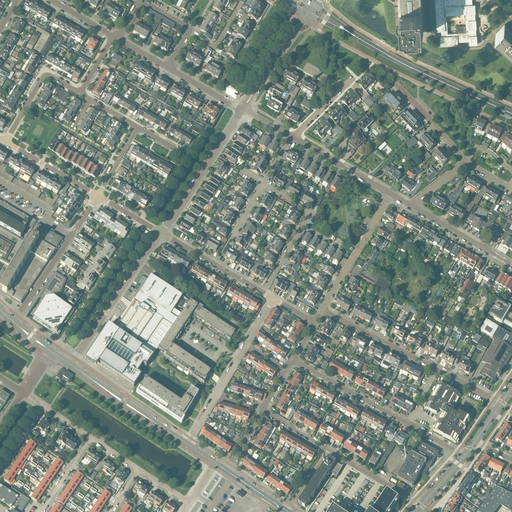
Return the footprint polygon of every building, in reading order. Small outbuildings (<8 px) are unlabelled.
[(21,5),(24,7),(29,10),(34,3),(27,0),(26,4),(23,2),(21,5)] [(91,0),(89,5),(96,8),(99,3),(102,4),(104,0),(91,0)] [(110,17),(115,8),(109,5),(110,1),(107,0),(106,0),(104,5),(107,7),(103,13),(110,17)] [(183,0),(183,1),(179,8),(187,13),(192,4),(186,0),(183,0)] [(399,0),(401,27),(401,28),(402,27),(403,34),(406,33),(406,34),(422,33),(422,28),(422,26),(423,26),(421,0),(399,0)] [(477,29),(476,20),(475,20),(475,13),(476,13),(475,4),(472,4),(472,0),(435,0),(437,31),(441,31),(441,36),(440,36),(441,45),(458,44),(458,39),(460,39),(460,40),(467,40),(467,38),(469,38),(469,45),(477,44),(477,35),(476,35),(476,29),(477,29)] [(34,3),(29,10),(35,14),(39,7),(34,3)] [(216,14),(222,18),(223,15),(220,13),(223,8),(216,3),(212,9),(217,12),(216,14)] [(251,10),(259,14),(263,8),(255,3),(251,10)] [(39,7),(35,14),(41,17),(45,10),(39,7)] [(115,8),(110,17),(116,20),(120,15),(123,16),(126,10),(123,9),(121,12),(115,8)] [(45,10),(41,17),(46,20),(51,13),(45,10)] [(259,14),(251,10),(247,16),(244,14),(242,17),(248,21),(250,17),(256,21),(259,14)] [(206,20),(214,24),(217,19),(220,21),(222,18),(216,14),(214,17),(209,14),(206,20)] [(240,29),(248,33),(252,27),(246,23),(248,21),(242,17),(240,20),(244,22),(240,29)] [(58,28),(62,21),(56,18),(52,25),(58,28)] [(139,35),(144,27),(138,24),(140,20),(136,19),(133,24),(136,26),(133,32),(139,35)] [(203,26),(211,30),(214,24),(206,20),(203,26)] [(15,27),(22,31),(25,25),(18,21),(15,27)] [(62,21),(58,28),(63,31),(63,32),(68,25),(62,21)] [(496,33),(499,35),(495,40),(506,50),(507,51),(511,55),(511,30),(505,24),(496,34),(496,33)] [(68,37),(68,36),(69,35),(73,28),(68,25),(63,32),(62,33),(68,37)] [(211,30),(203,26),(200,31),(204,34),(203,37),(210,41),(211,38),(207,36),(211,30)] [(22,31),(15,27),(12,32),(18,36),(22,31)] [(144,27),(139,35),(146,39),(149,34),(152,35),(155,30),(152,28),(150,31),(144,27)] [(75,38),(76,36),(79,31),(73,28),(69,35),(68,36),(74,39),(75,38)] [(160,48),(165,39),(161,37),(162,35),(159,34),(161,30),(158,28),(155,34),(158,36),(153,44),(160,48)] [(248,33),(240,29),(236,35),(233,33),(231,36),(237,39),(239,36),(245,40),(248,33)] [(79,31),(76,36),(75,38),(80,41),(85,34),(79,31)] [(7,41),(14,45),(17,40),(10,36),(7,41)] [(237,39),(231,36),(229,39),(233,41),(229,48),(237,53),(241,46),(235,42),(237,39)] [(165,39),(160,48),(166,51),(171,44),(174,45),(177,39),(174,37),(171,43),(165,39)] [(84,46),(81,52),(84,54),(85,52),(87,54),(89,51),(92,53),(97,44),(97,43),(96,42),(95,42),(94,42),(92,40),(87,48),(84,46)] [(14,45),(7,41),(4,46),(11,50),(14,45)] [(11,50),(4,46),(1,52),(8,56),(11,50)] [(192,64),(197,55),(190,52),(193,48),(189,46),(186,52),(189,54),(185,60),(192,64)] [(222,52),(220,55),(226,59),(228,56),(234,59),(237,53),(229,48),(225,54),(222,52)] [(8,56),(1,52),(0,53),(0,58),(5,61),(8,56)] [(51,65),(55,58),(49,55),(45,62),(51,65)] [(111,60),(118,64),(121,59),(114,55),(111,60)] [(202,61),(205,63),(208,57),(205,55),(203,59),(197,55),(192,64),(198,67),(202,61)] [(30,61),(37,65),(40,60),(33,56),(30,61)] [(211,75),(216,66),(209,63),(212,59),(211,58),(209,57),(208,57),(205,63),(208,65),(204,71),(211,75)] [(56,68),(60,61),(55,58),(51,65),(56,68)] [(118,64),(111,60),(108,65),(115,69),(118,64)] [(37,65),(30,61),(27,66),(34,70),(37,65)] [(61,71),(65,64),(60,61),(56,68),(61,71)] [(67,74),(71,67),(65,64),(61,71),(67,74)] [(139,74),(143,67),(137,64),(133,71),(132,73),(138,76),(139,74)] [(216,66),(211,75),(218,78),(221,72),(224,74),(229,65),(226,64),(222,70),(216,66)] [(34,70),(27,66),(24,72),(31,76),(34,70)] [(72,77),(76,71),(71,67),(67,74),(72,77)] [(144,79),(149,70),(143,67),(139,74),(144,78),(144,79)] [(144,79),(143,80),(150,83),(151,83),(153,79),(152,79),(155,74),(149,70),(144,79)] [(289,81),(294,73),(287,70),(282,79),(285,80),(285,79),(289,81)] [(76,71),(72,77),(77,81),(81,74),(76,71)] [(102,77),(109,81),(114,74),(110,71),(108,74),(105,72),(102,77)] [(294,73),(289,81),(292,83),(292,84),(295,86),(300,77),(294,73)] [(363,80),(370,87),(373,84),(374,85),(376,82),(369,75),(363,80)] [(19,81),(26,85),(29,80),(22,76),(19,81)] [(109,81),(102,77),(99,82),(105,86),(106,86),(109,81)] [(160,88),(164,81),(159,77),(154,85),(160,88)] [(306,91),(311,83),(305,80),(300,89),(302,90),(303,89),(306,91)] [(370,87),(363,80),(359,85),(366,92),(368,90),(367,90),(370,87)] [(23,91),(26,85),(19,81),(17,84),(15,83),(14,85),(16,86),(23,91)] [(164,81),(160,88),(166,91),(170,84),(164,81)] [(105,86),(99,82),(96,87),(102,91),(105,86)] [(311,83),(306,91),(310,93),(310,94),(312,96),(317,87),(311,83)] [(57,88),(51,84),(50,86),(48,85),(45,90),(51,94),(54,89),(56,90),(57,88)] [(13,92),(20,96),(23,91),(16,86),(13,92)] [(102,91),(96,87),(92,92),(95,94),(94,96),(99,99),(100,97),(99,96),(102,91)] [(169,95),(170,96),(175,98),(180,90),(174,87),(169,95)] [(51,94),(45,90),(42,95),(48,99),(51,94)] [(180,90),(175,98),(181,102),(185,94),(180,90)] [(20,96),(13,92),(10,97),(17,101),(20,96)] [(347,97),(353,104),(357,100),(357,101),(360,99),(352,92),(347,97)] [(390,92),(385,98),(387,100),(386,101),(391,106),(399,98),(396,95),(395,95),(394,94),(393,94),(393,95),(391,93),(390,92)] [(116,94),(112,101),(117,105),(122,97),(116,94)] [(165,105),(170,96),(169,95),(167,94),(165,98),(162,103),(165,105)] [(48,99),(42,95),(38,100),(45,104),(48,99)] [(368,95),(366,97),(373,104),(375,102),(368,95)] [(192,106),(196,100),(190,96),(188,99),(187,98),(183,105),(190,109),(192,106)] [(17,101),(10,97),(7,102),(14,106),(17,101)] [(122,97),(117,105),(123,108),(127,100),(122,97)] [(272,110),(277,102),(274,100),(274,99),(271,97),(266,107),(272,110)] [(353,104),(347,97),(342,102),(349,109),(352,107),(351,106),(353,104)] [(374,105),(374,104),(373,104),(366,97),(364,99),(371,107),(374,105)] [(392,105),(399,113),(404,107),(402,105),(404,104),(402,102),(403,101),(399,98),(392,105)] [(369,109),(371,107),(364,99),(362,101),(369,109)] [(45,104),(38,100),(35,106),(42,109),(45,104)] [(69,104),(71,105),(76,108),(77,109),(80,104),(74,100),(72,103),(70,102),(69,104)] [(127,100),(123,108),(128,111),(132,103),(127,100)] [(196,100),(192,106),(198,109),(201,103),(196,100)] [(4,107),(11,111),(14,106),(7,102),(4,107)] [(277,102),(272,110),(279,114),(284,105),(281,103),(281,104),(277,102)] [(132,103),(128,111),(133,114),(137,106),(132,103)] [(77,109),(76,108),(71,105),(68,110),(74,114),(77,109)] [(208,105),(203,114),(207,116),(207,117),(206,116),(205,117),(203,120),(205,122),(213,109),(211,107),(211,106),(209,105),(208,106),(208,105)] [(143,118),(146,113),(146,112),(148,110),(142,107),(138,115),(143,118)] [(334,113),(340,119),(344,116),(344,117),(347,115),(339,107),(334,113)] [(290,120),(295,112),(291,110),(292,109),(289,108),(284,117),(290,120)] [(97,113),(98,112),(94,109),(93,111),(91,110),(88,115),(94,119),(96,120),(97,118),(96,117),(97,113)] [(213,109),(205,122),(208,123),(210,118),(213,120),(218,112),(218,110),(216,109),(215,110),(213,109)] [(74,114),(68,110),(65,115),(71,119),(74,114)] [(407,110),(400,117),(404,121),(407,125),(416,116),(413,113),(411,112),(410,113),(407,110)] [(196,111),(191,120),(192,121),(193,122),(199,113),(197,112),(196,111)] [(295,112),(290,120),(296,124),(301,115),(299,113),(298,114),(295,112)] [(350,114),(357,121),(359,119),(352,112),(350,114)] [(148,122),(152,116),(146,113),(143,118),(148,122)] [(340,119),(334,113),(329,117),(336,125),(338,123),(338,122),(340,119)] [(357,121),(350,114),(348,116),(355,123),(357,121)] [(71,119),(65,115),(61,121),(62,121),(66,124),(68,125),(71,119)] [(85,120),(91,124),(93,121),(95,122),(96,120),(94,119),(88,115),(85,120)] [(152,116),(148,122),(153,125),(157,119),(152,116)] [(353,140),(350,143),(357,149),(362,144),(363,146),(366,143),(365,142),(365,141),(362,138),(363,137),(362,135),(364,132),(365,133),(366,133),(367,133),(368,133),(368,132),(368,131),(368,130),(367,129),(366,128),(373,121),(368,116),(358,126),(359,127),(352,134),(355,136),(352,139),(353,140)] [(416,116),(407,125),(414,132),(422,125),(421,125),(419,123),(420,122),(421,121),(419,120),(420,119),(416,116)] [(159,128),(162,122),(163,120),(158,117),(157,119),(153,125),(159,128)] [(473,118),(469,126),(475,129),(482,133),(481,135),(483,136),(485,133),(489,124),(486,123),(487,123),(479,119),(479,121),(476,120),(473,118)] [(168,122),(163,119),(162,122),(159,128),(164,131),(167,125),(168,122)] [(82,125),(88,129),(91,124),(85,120),(82,125)] [(320,127),(326,134),(329,130),(330,131),(332,129),(325,122),(320,127)] [(113,128),(112,129),(114,130),(120,134),(124,129),(122,127),(123,126),(118,123),(115,128),(114,128),(113,128)] [(493,138),(497,128),(492,125),(492,126),(489,124),(485,133),(488,134),(487,135),(493,138)] [(88,129),(82,125),(79,131),(85,135),(88,129)] [(173,136),(177,130),(178,128),(173,125),(171,127),(168,133),(173,136)] [(335,129),(343,136),(346,134),(338,126),(335,129)] [(326,134),(320,127),(315,132),(322,139),(324,137),(324,136),(326,134)] [(243,134),(241,137),(248,141),(249,142),(251,139),(255,134),(252,133),(244,128),(241,133),(242,133),(243,134)] [(500,142),(501,141),(506,134),(507,133),(503,131),(503,130),(497,128),(493,138),(498,140),(497,141),(500,142)] [(120,134),(112,129),(109,134),(117,139),(120,134)] [(343,136),(335,129),(333,131),(338,135),(337,136),(340,139),(343,136)] [(178,139),(182,133),(177,130),(173,136),(178,139)] [(184,142),(187,136),(182,133),(178,139),(184,142)] [(508,148),(511,143),(511,136),(511,135),(510,136),(507,133),(506,134),(501,141),(504,143),(503,144),(508,148)] [(117,139),(109,134),(106,140),(115,144),(117,139)] [(423,147),(425,146),(432,139),(427,134),(418,142),(423,147)] [(243,148),(243,149),(244,149),(247,145),(246,144),(248,141),(241,137),(239,135),(236,141),(240,143),(238,146),(243,148)] [(187,136),(184,142),(189,145),(192,139),(187,136)] [(268,150),(270,146),(268,145),(270,140),(263,136),(258,144),(265,149),(264,150),(267,152),(268,151),(268,150)] [(337,136),(331,142),(333,145),(340,139),(337,136)] [(54,138),(51,143),(53,145),(50,151),(55,154),(62,142),(60,146),(55,143),(57,139),(54,138)] [(432,139),(425,146),(427,149),(429,151),(436,144),(432,139)] [(106,140),(103,145),(105,146),(104,148),(108,150),(109,148),(111,150),(115,144),(106,140)] [(408,147),(411,149),(418,143),(415,140),(408,147)] [(65,149),(62,147),(64,144),(62,142),(55,154),(60,157),(64,150),(65,149)] [(275,156),(278,151),(276,149),(278,145),(273,142),(270,146),(268,150),(268,151),(273,153),(272,155),(275,156)] [(238,146),(234,143),(231,148),(235,151),(234,153),(238,156),(239,157),(241,154),(242,153),(242,152),(241,152),(243,149),(243,148),(238,146)] [(384,143),(378,149),(380,151),(386,145),(384,143)] [(136,159),(141,150),(135,147),(130,155),(136,159)] [(60,157),(59,158),(64,161),(71,149),(69,148),(67,151),(65,150),(65,149),(64,150),(60,157)] [(75,155),(75,154),(74,154),(74,155),(71,154),(73,150),(71,149),(64,161),(70,164),(70,163),(74,156),(74,155),(75,155)] [(438,160),(445,154),(440,149),(433,156),(435,158),(436,157),(438,160)] [(141,162),(146,153),(141,150),(136,159),(141,162)] [(234,153),(230,151),(226,156),(231,158),(229,161),(235,165),(237,160),(236,159),(238,156),(234,153)] [(286,152),(281,160),(284,162),(285,160),(290,163),(294,154),(290,152),(288,154),(286,152)] [(75,166),(76,165),(82,154),(80,153),(78,156),(75,154),(75,155),(74,155),(74,156),(70,163),(75,166)] [(146,153),(141,162),(146,165),(151,156),(146,153)] [(420,159),(421,161),(422,162),(429,155),(427,153),(420,159)] [(82,154),(76,165),(75,166),(80,169),(85,160),(82,159),(84,155),(82,154)] [(294,154),(290,163),(294,165),(293,167),(296,169),(299,163),(300,161),(297,160),(299,157),(294,154)] [(445,154),(438,160),(441,163),(440,164),(443,166),(450,159),(445,154)] [(256,163),(264,168),(267,164),(264,162),(266,159),(258,155),(257,158),(258,159),(256,163)] [(429,155),(422,162),(424,164),(432,157),(429,155)] [(151,156),(146,165),(152,168),(156,160),(151,156)] [(14,167),(18,160),(12,157),(8,164),(14,167)] [(85,160),(80,169),(85,172),(84,172),(85,173),(92,160),(90,159),(88,162),(85,160)] [(391,159),(386,164),(388,167),(384,172),(387,174),(386,175),(394,181),(395,180),(397,182),(402,176),(399,174),(400,173),(398,171),(399,170),(400,171),(402,168),(400,167),(397,170),(390,165),(393,161),(391,159)] [(20,170),(24,163),(18,160),(14,167),(20,170)] [(89,176),(94,167),(92,165),(94,161),(92,160),(85,173),(89,176)] [(157,171),(162,163),(156,160),(152,168),(157,171)] [(299,163),(296,169),(295,170),(303,174),(303,173),(304,173),(307,167),(307,168),(310,163),(304,160),(302,164),(299,163)] [(24,163),(20,170),(25,174),(29,167),(24,163)] [(162,163),(157,171),(162,174),(167,166),(162,163)] [(259,172),(260,172),(261,173),(264,168),(256,163),(253,168),(251,167),(250,170),(251,171),(252,171),(257,174),(259,172)] [(89,176),(95,179),(98,172),(100,170),(101,167),(96,164),(95,167),(94,167),(89,176)] [(227,176),(231,169),(224,164),(223,167),(220,165),(217,170),(225,175),(227,176)] [(307,167),(304,173),(306,175),(307,174),(312,176),(315,172),(317,168),(312,165),(310,169),(307,168),(307,167)] [(167,166),(162,174),(167,177),(172,169),(167,166)] [(35,170),(29,167),(25,174),(24,175),(30,178),(31,177),(35,170)] [(429,169),(435,176),(436,177),(438,174),(431,167),(429,169)] [(409,191),(415,184),(413,181),(416,177),(415,177),(416,176),(420,172),(415,168),(412,173),(410,171),(407,175),(409,177),(402,186),(409,191)] [(312,176),(311,178),(313,179),(314,179),(315,178),(320,181),(323,176),(325,172),(320,169),(317,174),(315,172),(312,176)] [(429,169),(427,172),(430,175),(427,178),(430,181),(435,176),(429,169)] [(225,175),(217,170),(214,174),(217,176),(215,179),(221,182),(222,183),(224,180),(222,179),(225,175)] [(41,183),(45,176),(39,172),(35,179),(41,183)] [(275,172),(271,179),(274,181),(272,183),(277,186),(283,177),(283,176),(282,178),(277,175),(278,174),(275,172)] [(320,181),(319,182),(322,184),(323,183),(328,185),(330,181),(333,177),(328,174),(325,178),(323,176),(320,181)] [(47,186),(51,179),(45,176),(41,183),(47,186)] [(217,190),(219,188),(220,186),(219,185),(220,182),(221,182),(215,179),(212,177),(209,182),(213,184),(211,187),(216,190),(217,190)] [(286,188),(290,181),(283,177),(277,186),(282,189),(283,187),(286,188)] [(472,189),(476,181),(470,177),(465,186),(468,188),(468,187),(472,189)] [(340,186),(341,184),(339,184),(341,182),(335,178),(333,183),(330,181),(328,185),(327,187),(330,189),(331,187),(335,190),(334,191),(337,193),(337,192),(338,191),(339,190),(339,189),(340,189),(340,188),(340,187),(340,186)] [(52,189),(56,182),(51,179),(47,186),(52,189)] [(117,191),(121,183),(116,180),(111,188),(117,191)] [(251,184),(244,180),(242,183),(244,183),(241,188),(250,193),(252,188),(250,187),(251,184)] [(292,195),(297,187),(292,184),(293,182),(290,181),(286,188),(288,189),(287,192),(292,195)] [(476,181),(472,189),(475,191),(474,192),(477,193),(482,184),(476,181)] [(56,182),(52,189),(58,193),(62,186),(56,182)] [(122,194),(127,186),(121,183),(117,191),(122,194)] [(216,190),(211,187),(207,184),(204,189),(208,192),(207,195),(211,197),(212,198),(213,197),(214,197),(218,191),(217,190),(216,190)] [(127,198),(132,190),(127,186),(122,194),(127,198)] [(457,194),(456,195),(459,196),(464,187),(461,186),(459,191),(458,191),(457,194)] [(302,188),(301,189),(297,187),(292,195),(297,198),(297,196),(298,195),(301,197),(305,189),(302,188)] [(489,199),(494,191),(488,187),(482,196),(485,198),(485,197),(489,199)] [(247,198),(250,193),(241,188),(239,193),(237,192),(236,193),(236,194),(243,199),(244,196),(245,197),(247,198)] [(153,196),(157,198),(161,191),(157,189),(153,196)] [(306,204),(311,195),(307,193),(308,191),(305,189),(301,197),(303,198),(301,201),(306,204)] [(132,201),(137,193),(132,190),(127,198),(132,201)] [(81,196),(75,191),(73,194),(75,195),(72,201),(78,205),(79,206),(81,202),(82,200),(80,198),(81,196)] [(494,191),(489,199),(492,201),(492,202),(495,204),(500,195),(494,191)] [(211,197),(207,195),(203,192),(199,197),(204,200),(202,202),(205,204),(205,205),(207,206),(209,203),(208,202),(211,197)] [(442,200),(437,208),(443,211),(448,203),(450,205),(456,195),(457,194),(454,192),(452,195),(450,193),(445,201),(442,200)] [(138,204),(143,196),(137,193),(132,201),(138,204)] [(437,208),(442,200),(438,197),(440,194),(437,193),(434,199),(432,197),(428,202),(437,208)] [(243,199),(236,194),(234,197),(235,198),(233,203),(241,208),(244,203),(241,201),(243,199)] [(472,202),(471,203),(474,205),(474,204),(479,196),(476,194),(472,202)] [(265,196),(263,200),(271,205),(272,206),(275,202),(277,199),(269,195),(268,197),(267,197),(265,196)] [(318,207),(321,201),(322,199),(317,196),(316,198),(311,195),(306,204),(311,206),(312,205),(314,207),(315,205),(318,207)] [(453,206),(448,214),(455,218),(457,214),(459,210),(456,207),(454,205),(459,196),(456,195),(450,205),(451,205),(453,206)] [(143,196),(138,204),(145,208),(149,200),(143,196)] [(511,197),(510,196),(508,198),(505,196),(502,202),(505,203),(504,205),(511,210),(511,209),(511,208),(511,197)] [(205,204),(202,202),(197,199),(194,204),(198,207),(197,209),(201,212),(202,213),(204,210),(202,209),(205,204),(205,205),(205,204)] [(271,205),(263,200),(260,205),(262,207),(261,209),(268,213),(270,211),(268,210),(271,205)] [(0,224),(10,207),(0,201),(0,224)] [(78,205),(72,201),(68,206),(75,211),(77,207),(78,205)] [(241,208),(233,203),(230,207),(229,206),(227,209),(234,213),(236,211),(238,212),(241,208)] [(75,211),(68,206),(64,212),(71,216),(74,213),(73,213),(75,211)] [(28,224),(31,219),(10,207),(0,224),(0,225),(20,238),(25,230),(24,229),(28,223),(28,224)] [(201,212),(197,209),(192,207),(189,212),(193,214),(192,217),(196,219),(196,220),(197,221),(199,218),(198,217),(200,212),(201,212)] [(290,211),(287,215),(289,216),(297,221),(300,216),(299,215),(297,215),(299,212),(292,208),(290,211)] [(235,214),(234,213),(227,209),(225,212),(227,213),(224,217),(232,222),(235,217),(234,217),(235,214)] [(254,215),(262,220),(265,216),(266,216),(268,213),(261,209),(259,212),(257,210),(254,215)] [(70,218),(71,216),(65,212),(64,212),(62,210),(59,216),(58,215),(56,218),(63,222),(65,220),(67,221),(68,222),(70,218)] [(103,222),(108,214),(108,213),(103,210),(101,214),(98,212),(93,219),(98,222),(100,220),(103,222)] [(457,214),(455,218),(461,221),(466,212),(463,211),(463,212),(459,210),(457,214)] [(109,229),(113,222),(110,220),(113,217),(108,213),(108,214),(103,222),(105,224),(104,226),(109,229)] [(392,222),(394,218),(386,213),(384,217),(392,222)] [(196,219),(192,217),(187,214),(184,219),(188,222),(187,224),(191,227),(192,228),(194,225),(193,224),(196,220),(196,219)] [(404,226),(408,219),(400,214),(396,222),(404,226)] [(260,225),(262,220),(254,215),(251,220),(254,222),(252,224),(260,228),(260,227),(261,226),(260,225)] [(297,221),(289,216),(286,221),(285,220),(283,222),(290,227),(292,224),(294,226),(297,221)] [(470,221),(473,223),(471,227),(479,232),(481,228),(487,231),(491,223),(489,221),(486,225),(476,219),(476,218),(473,216),(470,221)] [(232,222),(224,217),(221,222),(220,221),(218,224),(225,228),(227,226),(229,227),(232,222)] [(411,233),(412,232),(417,224),(408,219),(404,226),(406,227),(407,225),(412,228),(409,232),(411,233)] [(117,232),(123,223),(118,220),(116,224),(113,222),(109,229),(113,232),(114,230),(117,232)] [(506,223),(502,230),(506,232),(511,222),(509,220),(507,224),(506,223)] [(188,236),(189,233),(188,232),(189,230),(191,227),(187,224),(183,222),(179,227),(184,230),(182,232),(188,236)] [(216,227),(217,227),(219,228),(217,233),(225,238),(228,233),(227,232),(226,232),(224,231),(225,228),(218,224),(216,222),(214,225),(216,227)] [(280,231),(288,236),(291,231),(289,229),(290,227),(283,222),(281,225),(283,226),(280,231)] [(123,239),(128,232),(125,230),(128,227),(123,223),(117,232),(120,234),(119,236),(123,239)] [(488,230),(489,231),(487,235),(495,240),(499,232),(496,230),(498,227),(492,223),(488,230)] [(245,230),(254,235),(256,230),(258,231),(259,228),(260,228),(252,224),(251,227),(248,225),(245,230)] [(417,235),(418,233),(419,231),(419,232),(422,226),(417,224),(412,232),(417,235)] [(62,239),(61,239),(37,225),(0,287),(0,290),(6,295),(7,294),(12,297),(12,298),(20,303),(47,263),(55,250),(62,239)] [(421,233),(419,235),(418,238),(423,241),(429,231),(422,226),(419,232),(421,233)] [(389,235),(391,236),(392,235),(394,236),(396,232),(388,228),(387,231),(381,227),(377,234),(386,239),(389,235)] [(254,235),(245,230),(242,235),(243,235),(241,237),(251,243),(252,240),(251,239),(254,235)] [(278,235),(276,234),(275,236),(274,237),(275,237),(277,239),(282,241),(283,239),(284,240),(286,240),(288,236),(280,231),(278,235)] [(433,244),(438,236),(429,231),(423,241),(424,242),(425,240),(433,244)] [(511,233),(507,231),(501,240),(504,242),(502,246),(509,249),(511,243),(511,240),(510,239),(511,235),(511,233)] [(205,243),(209,235),(206,234),(205,235),(201,232),(196,241),(201,244),(202,241),(205,243)] [(79,234),(73,243),(78,247),(84,238),(79,234)] [(306,245),(309,241),(312,237),(306,234),(304,238),(301,236),(298,242),(301,244),(301,242),(306,245)] [(211,238),(212,237),(209,235),(205,243),(207,244),(206,247),(211,250),(216,241),(211,238)] [(438,236),(433,244),(436,246),(433,251),(436,252),(438,247),(439,245),(440,245),(441,243),(440,243),(443,239),(438,236)] [(251,243),(244,239),(241,237),(240,240),(238,239),(235,244),(240,246),(244,249),(246,250),(249,245),(249,246),(251,243)] [(275,237),(273,240),(272,240),(269,244),(272,245),(280,250),(283,245),(281,245),(280,244),(282,241),(277,239),(275,237)] [(83,250),(89,241),(84,238),(78,247),(83,250)] [(306,245),(305,246),(307,247),(307,248),(308,248),(313,251),(314,250),(317,245),(318,244),(319,241),(314,238),(312,241),(312,242),(309,241),(306,245)] [(380,238),(379,241),(375,239),(372,245),(378,249),(381,251),(384,247),(385,248),(388,243),(380,238)] [(410,246),(407,244),(409,240),(407,239),(406,241),(405,243),(401,250),(406,252),(410,246)] [(438,247),(436,252),(438,253),(439,251),(438,250),(440,248),(442,249),(447,241),(443,239),(440,243),(441,243),(440,245),(439,245),(438,247)] [(113,245),(111,243),(106,240),(103,245),(106,247),(104,249),(112,255),(115,250),(112,248),(113,245)] [(88,253),(94,245),(89,241),(83,250),(88,253)] [(224,244),(222,243),(221,242),(220,244),(216,241),(211,250),(215,252),(217,250),(220,251),(224,244)] [(3,242),(0,246),(0,251),(6,255),(11,246),(3,242)] [(449,242),(444,250),(447,252),(445,257),(447,258),(450,254),(455,245),(449,242)] [(314,250),(313,251),(316,253),(317,251),(322,254),(325,250),(327,246),(322,243),(319,247),(317,245),(314,250)] [(275,254),(276,254),(277,255),(280,250),(272,245),(269,250),(267,249),(266,252),(273,256),(275,254)] [(228,246),(227,247),(223,253),(226,255),(224,258),(229,260),(234,252),(229,249),(230,248),(228,246)] [(456,260),(462,250),(455,246),(450,255),(456,259),(455,260),(456,260)] [(322,254),(321,256),(324,257),(325,256),(329,259),(330,259),(332,254),(335,250),(330,247),(327,251),(325,250),(322,254)] [(167,261),(168,259),(172,252),(165,248),(163,252),(161,251),(158,256),(167,261)] [(112,255),(104,249),(102,252),(99,251),(96,255),(104,260),(105,258),(109,260),(112,255)] [(462,250),(456,260),(457,261),(456,263),(456,262),(450,272),(452,273),(453,272),(455,268),(457,265),(459,262),(465,252),(462,250)] [(374,288),(385,295),(391,284),(380,277),(371,272),(370,271),(374,263),(377,259),(379,260),(381,256),(379,255),(373,251),(360,276),(375,285),(374,288)] [(174,263),(178,256),(172,252),(168,259),(174,263)] [(238,262),(242,255),(239,253),(238,255),(234,252),(229,260),(234,263),(235,261),(238,262)] [(264,261),(272,266),(275,261),(272,259),(273,256),(266,252),(264,255),(266,256),(264,261)] [(293,258),(301,263),(304,258),(305,259),(307,260),(308,257),(307,257),(307,256),(300,252),(298,254),(296,253),(293,258)] [(330,259),(329,259),(329,260),(332,262),(332,261),(337,263),(343,255),(337,252),(335,256),(332,254),(330,259)] [(460,267),(462,263),(468,254),(465,252),(459,262),(457,265),(459,266),(457,269),(455,268),(453,272),(456,274),(459,270),(460,267)] [(66,266),(71,257),(66,254),(60,262),(65,266),(66,266)] [(462,263),(460,267),(462,269),(460,272),(462,273),(472,256),(468,254),(462,263)] [(104,260),(96,255),(93,260),(95,262),(94,264),(102,270),(105,265),(102,263),(104,260)] [(250,259),(242,255),(238,262),(240,264),(239,266),(244,269),(249,261),(250,259)] [(180,266),(184,259),(178,256),(174,263),(180,266)] [(475,258),(472,256),(462,273),(461,273),(463,274),(465,271),(466,269),(468,270),(475,258)] [(71,269),(76,260),(71,257),(66,266),(65,266),(64,267),(66,268),(67,267),(71,269)] [(290,263),(289,265),(291,267),(298,271),(300,268),(299,267),(301,263),(293,258),(290,263)] [(473,270),(478,260),(475,258),(468,270),(465,274),(467,275),(471,268),(473,270)] [(184,259),(180,266),(186,270),(190,263),(184,259)] [(75,272),(81,264),(76,260),(71,269),(75,272)] [(484,263),(479,260),(474,269),(470,275),(473,277),(475,273),(477,270),(479,271),(484,263)] [(253,271),(257,263),(254,262),(253,263),(249,261),(244,269),(249,272),(250,269),(253,271)] [(258,277),(263,269),(259,267),(260,265),(257,263),(253,271),(255,272),(254,275),(258,277)] [(102,270),(94,264),(92,267),(89,266),(86,270),(93,275),(95,273),(99,275),(102,270)] [(196,276),(200,269),(194,265),(190,272),(196,276)] [(286,267),(283,272),(288,275),(292,277),(294,278),(296,273),(297,274),(298,271),(291,267),(289,265),(287,268),(286,267)] [(333,272),(325,267),(322,271),(321,270),(319,273),(327,278),(328,275),(331,276),(333,272)] [(201,279),(205,272),(200,269),(196,276),(201,279)] [(267,279),(272,272),(269,270),(268,272),(263,269),(258,277),(263,280),(265,278),(267,279)] [(488,269),(484,277),(483,277),(489,281),(486,285),(491,287),(493,283),(498,275),(488,269)] [(93,275),(86,270),(83,275),(85,276),(84,279),(92,285),(95,280),(92,278),(93,275)] [(205,272),(201,279),(207,282),(211,275),(205,272)] [(66,280),(55,273),(40,296),(39,298),(44,303),(34,317),(33,317),(32,319),(32,320),(33,321),(49,331),(55,335),(54,335),(57,337),(59,334),(58,334),(62,329),(73,313),(73,312),(75,309),(77,307),(76,307),(75,309),(69,306),(59,297),(60,294),(66,280)] [(327,278),(319,273),(318,276),(319,277),(316,282),(325,287),(328,282),(325,280),(327,278)] [(497,289),(505,276),(501,273),(493,287),(497,289)] [(108,326),(100,337),(84,361),(95,368),(98,364),(118,377),(133,387),(141,376),(137,374),(143,365),(146,367),(153,356),(158,350),(157,349),(189,301),(150,275),(138,294),(139,294),(114,330),(108,326)] [(212,285),(216,278),(211,275),(207,282),(205,285),(211,288),(212,285)] [(285,280),(278,276),(273,283),(276,285),(275,287),(280,290),(284,282),(285,282),(285,280)] [(501,291),(509,278),(505,276),(497,289),(501,291)] [(218,288),(222,282),(216,278),(212,285),(218,288)] [(511,279),(509,278),(501,291),(503,292),(505,289),(507,290),(511,281),(511,279)] [(92,285),(84,279),(82,282),(79,281),(76,285),(83,290),(85,288),(89,290),(92,285)] [(349,285),(355,289),(359,283),(352,279),(349,285)] [(464,296),(472,283),(467,280),(460,293),(464,296)] [(75,285),(68,281),(65,287),(74,292),(74,293),(68,302),(73,306),(79,297),(82,293),(73,288),(75,285)] [(511,293),(511,290),(511,281),(507,290),(505,293),(502,297),(504,298),(506,295),(508,291),(511,293)] [(222,282),(218,288),(223,292),(223,291),(226,287),(227,285),(222,282)] [(288,292),(293,284),(290,283),(289,284),(285,282),(284,282),(280,290),(284,293),(286,290),(288,292)] [(325,287),(316,282),(314,286),(312,285),(311,288),(318,292),(319,290),(322,291),(325,287)] [(476,282),(470,292),(474,294),(480,285),(476,282)] [(293,284),(288,292),(291,293),(289,296),(294,299),(299,290),(295,288),(296,286),(293,284)] [(352,294),(355,289),(349,285),(346,290),(349,292),(351,293),(352,294)] [(231,287),(227,294),(233,297),(237,290),(231,287)] [(316,295),(318,292),(311,288),(309,290),(309,291),(310,292),(308,296),(316,301),(319,296),(316,295)] [(238,300),(242,293),(237,290),(233,297),(238,300)] [(242,293),(238,300),(243,303),(247,297),(242,293)] [(316,301),(308,296),(305,301),(304,300),(302,303),(309,307),(311,304),(313,306),(316,301)] [(338,303),(337,306),(342,309),(346,302),(346,301),(341,298),(338,296),(335,302),(338,303)] [(249,307),(253,300),(247,297),(243,303),(242,305),(247,309),(249,306),(249,307)] [(222,322),(217,319),(210,315),(206,312),(203,310),(202,309),(203,308),(200,306),(200,305),(199,306),(194,302),(191,299),(190,302),(188,304),(157,349),(158,350),(160,351),(161,351),(166,355),(165,356),(166,356),(166,355),(172,347),(171,346),(172,344),(173,343),(175,340),(180,333),(184,328),(183,327),(188,320),(189,321),(191,318),(190,317),(192,314),(196,317),(197,318),(200,320),(201,320),(205,323),(211,328),(211,327),(216,330),(215,330),(222,335),(222,334),(226,337),(226,338),(230,340),(235,332),(235,331),(232,329),(231,329),(226,326),(222,322)] [(260,306),(258,304),(258,303),(253,300),(249,307),(254,310),(257,312),(260,306)] [(511,313),(507,311),(508,309),(510,309),(511,305),(511,301),(510,301),(509,300),(508,303),(505,301),(502,305),(498,302),(490,316),(501,322),(501,321),(503,323),(503,324),(508,326),(511,328),(511,313)] [(346,302),(342,309),(348,312),(352,305),(346,302)] [(359,317),(363,310),(357,307),(353,314),(359,317)] [(269,315),(276,319),(280,313),(273,309),(269,315)] [(364,320),(368,313),(363,310),(359,317),(364,320)] [(368,313),(364,320),(370,323),(373,316),(368,313)] [(380,316),(375,326),(381,328),(381,329),(385,322),(384,321),(386,317),(381,314),(380,316)] [(276,319),(269,315),(266,320),(273,324),(276,319)] [(385,322),(381,329),(386,331),(389,325),(391,326),(393,321),(386,317),(384,321),(385,322)] [(453,321),(445,317),(445,318),(444,317),(442,320),(443,320),(442,322),(449,327),(453,321)] [(263,326),(270,330),(273,324),(266,320),(263,326)] [(327,320),(324,326),(332,331),(335,325),(327,320)] [(510,354),(511,350),(511,349),(511,347),(511,335),(486,320),(479,331),(490,337),(496,341),(483,362),(487,365),(485,369),(484,368),(484,369),(485,369),(482,373),(491,379),(494,380),(496,376),(497,376),(499,377),(501,374),(499,372),(501,368),(503,369),(510,358),(511,355),(510,354)] [(293,329),(300,333),(303,327),(297,323),(293,329)] [(397,324),(395,327),(391,334),(397,337),(402,328),(404,324),(402,323),(400,326),(397,324)] [(324,326),(320,332),(328,337),(332,331),(324,326)] [(407,330),(402,328),(397,337),(403,340),(407,330)] [(300,333),(293,329),(290,334),(297,338),(300,333)] [(260,330),(256,337),(259,339),(257,342),(262,345),(267,339),(263,337),(265,334),(260,330)] [(341,333),(338,338),(346,342),(347,341),(350,334),(344,331),(343,334),(341,333)] [(414,337),(412,336),(408,343),(409,343),(408,344),(411,345),(411,344),(414,346),(420,333),(418,332),(417,335),(416,335),(415,336),(414,337)] [(294,344),(297,338),(290,334),(287,340),(294,344)] [(419,335),(414,346),(419,348),(420,346),(423,342),(424,338),(419,335)] [(486,349),(487,349),(490,343),(481,338),(476,335),(475,337),(472,342),(486,349)] [(318,337),(314,343),(321,347),(322,347),(326,341),(325,341),(318,337)] [(351,338),(349,343),(351,345),(351,343),(355,345),(355,346),(349,357),(351,357),(352,358),(355,352),(357,349),(357,348),(361,340),(355,337),(354,339),(351,338)] [(267,349),(272,342),(267,339),(262,345),(267,349)] [(361,340),(357,348),(363,351),(364,350),(367,343),(361,340)] [(272,353),(277,346),(272,342),(267,349),(272,353)] [(434,347),(430,354),(436,357),(439,350),(441,347),(437,345),(439,343),(437,342),(435,344),(435,345),(434,346),(434,347)] [(428,344),(425,351),(430,354),(434,347),(431,346),(428,344)] [(369,347),(366,352),(369,353),(372,355),(371,356),(374,358),(378,349),(372,345),(371,348),(369,347)] [(278,356),(282,350),(277,346),(272,353),(278,356)] [(211,370),(202,364),(201,364),(200,366),(172,347),(166,355),(166,356),(165,356),(165,357),(169,360),(169,359),(169,358),(175,362),(174,363),(181,368),(182,367),(187,370),(187,371),(186,372),(192,375),(193,376),(193,377),(204,384),(204,383),(207,379),(207,378),(210,373),(211,372),(212,371),(212,370),(211,370)] [(287,359),(291,352),(290,352),(284,347),(282,350),(278,356),(283,360),(285,357),(287,359)] [(312,347),(308,353),(315,357),(316,355),(318,356),(320,352),(319,351),(312,347)] [(378,349),(374,358),(375,356),(376,357),(374,361),(381,364),(386,355),(383,354),(385,352),(378,349)] [(447,363),(452,353),(453,352),(447,349),(445,353),(441,360),(447,363)] [(452,366),(454,363),(456,365),(458,361),(459,359),(462,354),(459,352),(458,355),(453,352),(452,353),(447,363),(452,366)] [(467,354),(463,352),(462,354),(459,359),(458,361),(461,362),(458,368),(463,371),(467,365),(468,362),(470,360),(465,357),(467,354)] [(251,364),(256,357),(250,353),(249,356),(246,354),(242,360),(245,362),(246,360),(251,364)] [(314,359),(315,357),(308,353),(305,359),(312,363),(313,364),(315,360),(314,359)] [(386,355),(381,364),(390,369),(391,366),(395,357),(389,354),(388,357),(386,355)] [(333,356),(328,364),(331,365),(329,369),(334,372),(338,365),(333,362),(335,357),(333,356)] [(256,367),(261,361),(256,357),(251,364),(256,367)] [(394,367),(400,370),(402,365),(400,363),(401,361),(395,357),(391,366),(393,368),(394,367)] [(262,371),(266,364),(261,361),(256,367),(262,371)] [(471,363),(468,362),(467,365),(463,371),(464,371),(469,374),(473,367),(470,365),(471,363)] [(403,365),(400,370),(403,371),(403,372),(404,373),(406,374),(408,374),(412,366),(409,365),(409,364),(407,363),(406,366),(403,365)] [(267,374),(271,368),(266,364),(262,371),(267,374)] [(340,375),(344,368),(338,365),(334,372),(340,375)] [(412,366),(408,374),(409,375),(411,377),(413,377),(417,369),(417,368),(413,366),(412,366)] [(271,368),(267,374),(267,375),(270,377),(268,379),(273,383),(276,378),(274,376),(277,372),(271,368)] [(346,378),(350,371),(344,368),(340,375),(346,378)] [(61,369),(59,372),(56,377),(59,380),(62,375),(63,376),(62,376),(70,381),(73,376),(66,371),(65,372),(64,371),(64,370),(61,369)] [(417,369),(413,377),(414,377),(414,378),(416,379),(418,379),(417,381),(417,382),(420,384),(425,373),(423,372),(423,370),(421,369),(420,370),(417,369)] [(350,371),(346,378),(351,381),(355,374),(350,371)] [(293,380),(300,384),(303,378),(305,380),(307,377),(302,374),(300,377),(296,374),(293,380)] [(359,376),(355,383),(361,386),(365,379),(359,376)] [(181,403),(146,380),(146,379),(146,380),(145,380),(145,381),(142,386),(141,387),(139,389),(137,393),(181,423),(183,419),(184,418),(184,417),(186,414),(190,408),(192,404),(198,394),(194,391),(191,389),(188,393),(181,403)] [(366,389),(370,382),(365,379),(361,386),(366,389)] [(300,384),(293,380),(290,385),(296,389),(300,384)] [(236,393),(238,386),(234,385),(235,381),(233,381),(230,392),(236,393)] [(372,392),(376,385),(370,382),(366,389),(372,392)] [(456,443),(470,419),(459,413),(457,415),(452,412),(461,396),(437,382),(423,407),(436,414),(436,415),(438,419),(439,419),(433,431),(443,437),(444,437),(445,438),(456,443)] [(314,383),(310,390),(316,393),(319,386),(314,383)] [(296,389),(290,385),(286,391),(293,395),(296,389)] [(378,396),(381,389),(376,385),(372,392),(378,396)] [(242,395),(244,388),(238,386),(236,393),(242,395)] [(319,386),(316,393),(321,396),(325,389),(319,386)] [(248,397),(250,390),(244,388),(242,395),(248,397)] [(327,399),(331,392),(325,389),(321,396),(327,399)] [(381,389),(378,396),(383,398),(387,391),(381,389)] [(254,399),(256,392),(250,390),(248,397),(254,399)] [(0,411),(10,397),(1,391),(0,391),(0,400),(1,400),(0,401),(0,411)] [(265,399),(267,392),(263,391),(263,394),(256,392),(254,399),(260,401),(261,398),(265,399)] [(293,395),(286,391),(283,396),(290,400),(293,395)] [(332,403),(336,396),(331,392),(327,399),(332,403)] [(397,393),(396,395),(391,405),(394,406),(394,405),(397,406),(403,396),(397,393)] [(290,400),(283,396),(280,402),(287,406),(290,400)] [(402,409),(407,401),(406,401),(408,399),(403,396),(397,406),(402,409)] [(335,401),(333,405),(334,406),(340,409),(344,402),(338,399),(336,402),(335,401)] [(406,401),(402,409),(407,412),(409,409),(410,410),(411,411),(414,406),(412,404),(410,404),(410,403),(408,401),(407,402),(406,401)] [(287,406),(280,402),(277,407),(280,409),(279,412),(284,415),(286,412),(284,411),(287,406)] [(346,412),(350,405),(344,402),(340,409),(346,412)] [(222,415),(223,413),(225,405),(219,403),(218,406),(215,406),(213,412),(222,415)] [(229,414),(231,407),(225,405),(223,413),(229,414)] [(351,415),(355,408),(350,405),(346,412),(351,415)] [(235,416),(237,409),(231,407),(229,414),(235,416)] [(355,408),(351,415),(357,418),(361,411),(355,408)] [(241,418),(243,411),(237,409),(235,416),(241,418)] [(243,411),(241,418),(245,420),(244,423),(249,425),(250,421),(248,420),(250,413),(243,411)] [(297,411),(293,418),(299,421),(303,415),(297,411)] [(365,411),(361,418),(367,421),(370,414),(365,411)] [(372,424),(376,418),(370,414),(367,421),(372,424)] [(304,425),(308,418),(303,415),(299,421),(304,425)] [(310,428),(314,421),(308,418),(304,425),(310,428)] [(378,427),(381,421),(376,418),(372,424),(378,427)] [(32,433),(38,437),(40,434),(39,433),(41,431),(43,432),(44,429),(46,430),(50,424),(43,419),(37,428),(35,431),(34,430),(32,433)] [(315,431),(319,424),(314,421),(310,428),(315,431)] [(381,421),(378,427),(377,430),(382,433),(387,424),(381,421)] [(280,426),(273,422),(271,425),(267,423),(264,429),(271,433),(274,428),(277,430),(280,426)] [(207,439),(211,432),(208,430),(210,427),(205,424),(201,430),(204,432),(202,435),(207,439)] [(321,424),(319,428),(321,429),(319,431),(325,434),(329,428),(327,426),(323,424),(323,425),(321,424)] [(391,425),(389,429),(387,428),(385,432),(387,433),(386,434),(390,436),(388,440),(391,442),(393,440),(396,433),(395,432),(396,429),(391,425)] [(509,432),(511,429),(505,425),(500,432),(506,436),(507,434),(509,432)] [(329,428),(325,434),(330,438),(334,431),(329,428)] [(271,433),(264,429),(261,434),(268,438),(271,433)] [(336,441),(340,434),(334,431),(330,438),(336,441)] [(397,436),(394,441),(393,440),(391,442),(391,443),(394,444),(395,442),(402,446),(407,437),(405,435),(402,434),(403,433),(400,431),(397,436)] [(212,442),(217,436),(211,432),(207,439),(212,442)] [(340,434),(336,441),(341,444),(345,437),(347,435),(341,432),(340,434)] [(506,436),(500,432),(495,440),(502,443),(506,445),(507,441),(504,440),(506,436)] [(48,451),(52,454),(55,448),(57,449),(61,444),(65,447),(70,438),(71,438),(63,433),(57,443),(57,444),(56,446),(52,444),(49,450),(48,451)] [(285,443),(289,436),(284,433),(280,440),(285,443)] [(268,438),(261,434),(257,440),(264,444),(268,438)] [(217,436),(212,442),(217,446),(222,439),(217,436)] [(291,446),(295,440),(289,436),(285,443),(291,446)] [(70,438),(65,447),(65,446),(73,451),(78,443),(70,438)] [(223,449),(227,443),(222,439),(217,446),(223,449)] [(254,445),(261,450),(264,444),(257,440),(254,445)] [(296,450),(300,443),(295,440),(291,446),(296,450)] [(36,446),(30,441),(27,446),(33,451),(36,446)] [(49,450),(52,444),(46,441),(43,446),(49,450)] [(347,441),(343,448),(349,451),(353,444),(347,441)] [(227,443),(223,449),(228,453),(231,449),(234,451),(237,445),(234,443),(232,446),(227,443)] [(302,453),(306,446),(300,443),(296,450),(302,453)] [(380,469),(389,454),(389,455),(394,445),(395,445),(394,444),(391,443),(388,449),(387,451),(385,453),(381,461),(377,468),(380,469)] [(411,452),(397,478),(413,487),(421,471),(425,473),(428,468),(429,468),(430,468),(436,457),(438,458),(440,456),(437,455),(439,452),(422,443),(416,455),(411,452)] [(354,454),(359,447),(353,444),(349,451),(354,454)] [(23,451),(30,455),(33,451),(27,446),(23,451)] [(307,456),(311,449),(306,446),(302,453),(307,456)] [(360,457),(364,450),(359,447),(354,454),(360,457)] [(311,449),(307,456),(313,459),(317,453),(311,449)] [(365,461),(370,453),(364,450),(360,457),(365,461)] [(20,456),(26,460),(30,455),(23,451),(20,456)] [(90,463),(91,462),(96,455),(90,451),(85,458),(84,459),(90,463)] [(379,459),(381,455),(380,455),(377,453),(375,452),(369,463),(375,466),(379,459)] [(245,461),(242,465),(248,469),(251,464),(252,462),(247,459),(249,456),(246,454),(243,459),(245,461)] [(93,465),(95,466),(96,465),(101,458),(96,455),(91,462),(94,464),(93,465)] [(17,461),(23,465),(26,460),(20,456),(17,461)] [(480,462),(479,463),(481,464),(485,467),(490,459),(484,456),(481,460),(480,460),(479,461),(480,462)] [(327,460),(325,463),(314,480),(312,482),(306,492),(304,494),(300,499),(300,500),(298,502),(298,503),(305,508),(308,504),(329,473),(330,471),(331,471),(337,475),(342,467),(336,463),(336,462),(329,457),(327,460)] [(63,463),(56,459),(53,464),(59,468),(63,463)] [(487,469),(487,470),(489,471),(490,468),(492,469),(495,464),(496,461),(495,460),(494,461),(492,460),(487,469)] [(14,466),(20,470),(23,465),(17,461),(14,466)] [(106,471),(110,464),(105,461),(100,469),(102,471),(103,469),(106,471)] [(251,464),(248,469),(253,472),(257,466),(259,464),(258,464),(256,462),(255,464),(252,462),(251,464)] [(477,466),(474,470),(480,474),(485,467),(481,464),(479,463),(478,464),(477,465),(477,466)] [(50,469),(56,473),(59,468),(53,464),(50,469)] [(116,468),(111,465),(110,464),(106,471),(105,473),(110,476),(112,474),(116,468)] [(500,464),(495,474),(497,475),(498,472),(501,474),(504,466),(504,465),(503,464),(502,465),(500,464)] [(10,471),(17,475),(20,470),(14,466),(10,471)] [(260,468),(257,466),(253,472),(258,476),(263,469),(264,467),(262,466),(260,468)] [(508,477),(511,469),(507,467),(502,477),(504,478),(506,476),(508,477)] [(47,474),(53,478),(56,473),(50,469),(47,474)] [(263,469),(258,476),(264,479),(268,473),(263,469)] [(7,475),(13,480),(17,475),(10,471),(7,475)] [(121,471),(115,479),(118,480),(121,483),(125,478),(127,476),(126,476),(126,475),(121,471)] [(266,481),(272,485),(276,478),(278,476),(273,472),(266,481)] [(83,477),(77,473),(74,478),(80,482),(83,477)] [(43,479),(50,483),(53,478),(47,474),(43,479)] [(470,474),(467,479),(474,484),(476,486),(480,481),(477,479),(470,474)] [(13,480),(7,475),(4,480),(10,485),(13,480)] [(80,482),(74,478),(71,483),(77,487),(80,482)] [(277,489),(282,482),(276,478),(272,485),(277,489)] [(40,484),(46,488),(50,483),(43,479),(40,484)] [(474,484),(467,479),(464,484),(471,489),(474,484)] [(282,492),(287,486),(282,482),(277,489),(282,492)] [(77,487),(71,483),(67,488),(74,492),(77,487)] [(139,492),(143,486),(138,483),(133,489),(134,489),(133,491),(135,493),(137,491),(139,492)] [(37,489),(43,493),(46,488),(40,484),(37,489)] [(471,489),(464,484),(461,489),(468,493),(471,489)] [(14,511),(16,509),(20,511),(21,511),(30,500),(11,488),(9,491),(0,486),(0,501),(10,509),(8,511),(14,511)] [(139,492),(138,493),(142,495),(144,496),(148,490),(143,486),(139,492)] [(290,496),(295,489),(293,487),(292,489),(287,486),(282,492),(288,496),(288,495),(290,496)] [(495,511),(500,506),(511,511),(511,510),(511,494),(496,487),(494,490),(476,511),(495,511)] [(74,492),(67,488),(64,493),(70,497),(74,492)] [(34,493),(40,497),(43,493),(37,489),(34,493)] [(466,496),(467,493),(468,493),(461,489),(457,493),(464,498),(469,502),(471,500),(470,499),(466,496)] [(110,495),(104,491),(101,496),(107,500),(110,495)] [(333,507),(329,511),(389,511),(396,502),(397,502),(396,502),(397,502),(399,500),(387,492),(386,494),(385,494),(372,511),(343,511),(337,508),(336,509),(333,507)] [(30,498),(37,502),(40,497),(34,493),(30,498)] [(70,497),(64,493),(61,497),(67,502),(70,497)] [(153,503),(158,496),(153,493),(147,501),(150,503),(149,505),(151,507),(154,503),(153,503)] [(463,499),(456,495),(453,500),(459,505),(463,499)] [(97,501),(104,505),(107,500),(101,496),(97,501)] [(153,503),(154,503),(157,505),(156,507),(158,508),(159,507),(164,500),(158,496),(153,503)] [(58,502),(64,507),(67,502),(61,497),(58,502)] [(459,505),(453,500),(450,505),(456,510),(456,509),(459,505)] [(94,506),(100,510),(104,505),(97,501),(94,506)] [(132,503),(130,506),(137,511),(142,504),(139,503),(137,506),(132,503)] [(168,503),(163,510),(162,511),(164,511),(173,511),(176,508),(168,503)]
